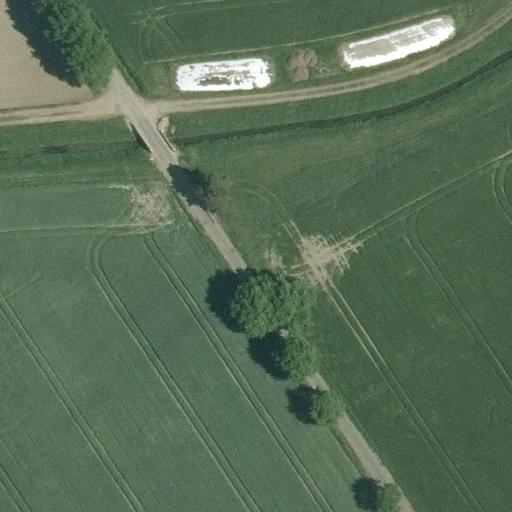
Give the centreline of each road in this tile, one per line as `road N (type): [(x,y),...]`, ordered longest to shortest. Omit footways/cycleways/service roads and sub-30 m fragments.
road 1 (unclassified): [(63,0),(405,511)]
road 2 (track): [(511,20),(451,58),(382,85),(293,101),(0,126)]
